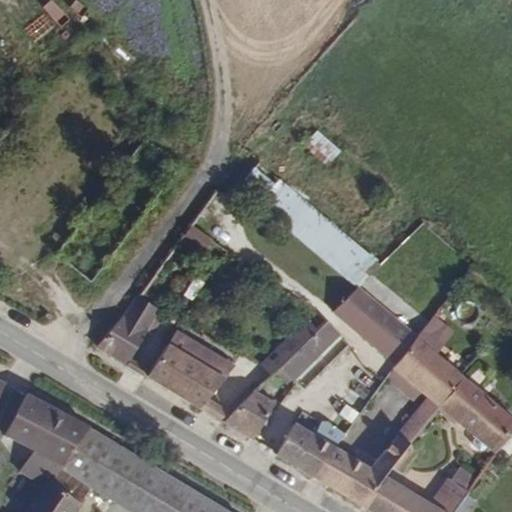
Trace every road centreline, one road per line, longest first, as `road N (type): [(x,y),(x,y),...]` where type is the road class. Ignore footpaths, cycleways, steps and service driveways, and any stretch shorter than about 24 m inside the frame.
road 1 (track): [(66,369),(217,168),(224,82),(205,0)]
road 2 (tertiary): [(303,511),(0,330)]
